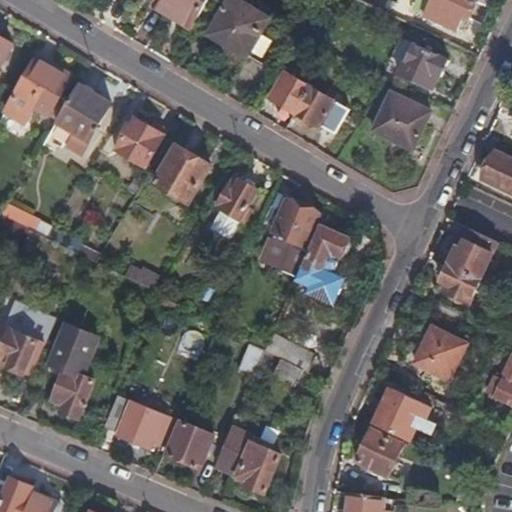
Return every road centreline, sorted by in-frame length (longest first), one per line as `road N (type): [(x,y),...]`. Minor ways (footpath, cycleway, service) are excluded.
road 1 (residential): [(416,235),(16,0)]
road 2 (residential): [(416,235),(335,397),(309,511)]
road 3 (residential): [(511,30),(416,235)]
road 4 (residential): [(190,511),(0,431)]
